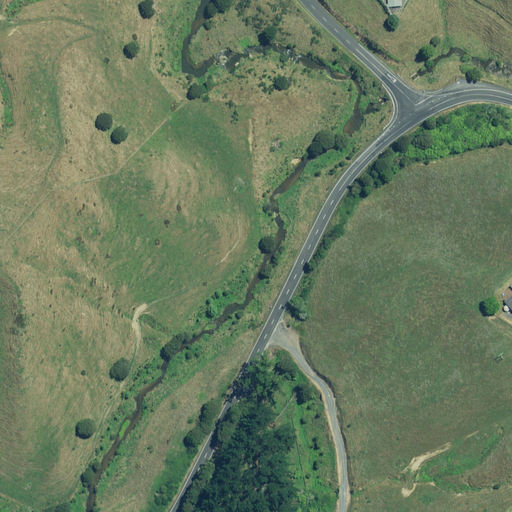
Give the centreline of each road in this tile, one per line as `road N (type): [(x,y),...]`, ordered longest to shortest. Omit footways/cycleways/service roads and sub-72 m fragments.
road 1 (tertiary): [(420,112),(366,154),(331,201),(174,511)]
road 2 (tertiary): [(420,112),(306,0)]
